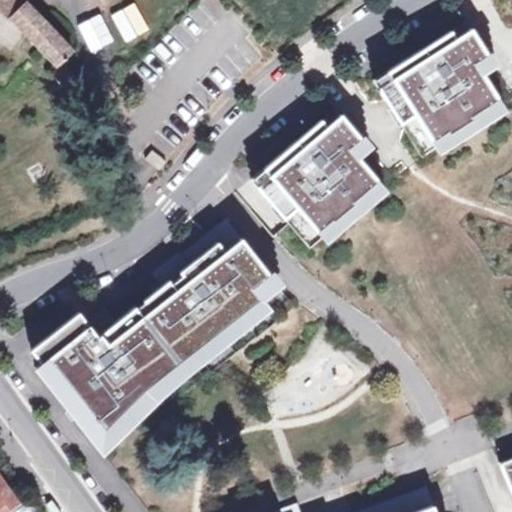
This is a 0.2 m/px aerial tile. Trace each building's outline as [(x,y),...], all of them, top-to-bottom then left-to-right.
[(0,6),(57,66),(63,60),(73,51),(25,0),(2,0),(0,2),(0,6)] [(128,46),(151,31),(133,4),(110,20),(128,46)] [(9,22),(0,28),(0,43),(4,48),(20,36),(9,22)] [(479,26),(473,31),(485,49),(492,45),(479,26)] [(457,40),(452,32),(389,72),(393,80),(380,89),(423,158),(436,150),(432,143),(445,135),(449,142),(491,116),(487,109),(500,100),(482,73),(477,64),(489,56),(485,49),(473,31),(457,40)] [(495,64),(489,56),(477,64),(482,73),(495,64)] [(96,101),(63,60),(57,66),(51,72),(84,111),(96,101)] [(393,80),(389,72),(375,80),(380,89),(393,80)] [(505,108),(500,100),(487,109),(491,116),(505,108)] [(349,112),(343,117),(357,134),(363,129),(349,112)] [(329,129),(322,121),(265,169),(271,177),(258,187),(311,250),(324,240),(319,233),(330,223),(336,229),(372,199),(367,192),(379,182),(358,156),(352,149),(362,140),(357,134),(343,117),(329,129)] [(436,150),(449,142),(445,135),(432,143),(436,150)] [(368,148),(362,140),(352,149),(358,156),(368,148)] [(159,145),(153,153),(166,164),(172,156),(159,145)] [(271,177),(265,169),(252,180),(258,187),(271,177)] [(384,189),(379,182),(367,192),(372,199),(384,189)] [(79,314),(33,350),(107,444),(112,439),(114,441),(154,401),(150,396),(247,320),(244,315),(279,287),(227,221),(163,273),(172,285),(138,312),(135,308),(116,323),(109,315),(91,329),(79,314)] [(324,240),(336,229),(330,223),(319,233),(324,240)] [(0,510),(15,500),(0,478),(0,510)] [(435,511),(428,492),(372,511),(296,511),(294,506),(276,511),(435,511)]
